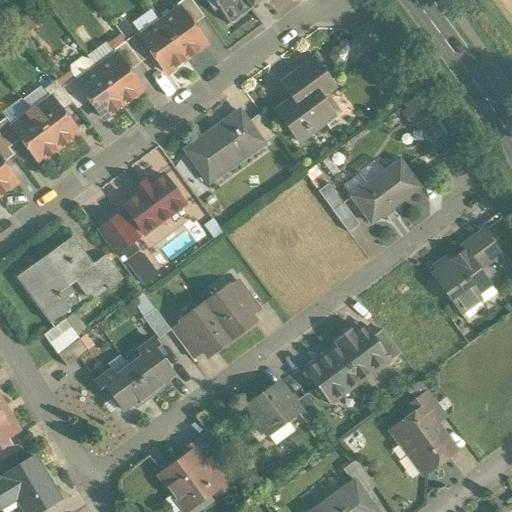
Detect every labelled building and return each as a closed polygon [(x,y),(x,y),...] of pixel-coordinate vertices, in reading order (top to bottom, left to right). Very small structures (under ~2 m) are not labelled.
[(201,19),(187,0),(182,0),(173,7),(176,11),(177,11),(189,28),(201,19)] [(207,0),(227,26),(262,0),(207,0)] [(189,28),(177,11),(176,11),(157,25),(183,60),(202,46),(189,28)] [(40,33),(29,18),(19,25),(30,40),(40,33)] [(183,60),(157,25),(138,38),(138,39),(150,56),(163,75),(183,60)] [(150,56),(138,39),(138,38),(135,34),(122,43),(138,64),(150,56)] [(138,64),(122,43),(110,53),(113,57),(114,56),(126,73),(138,64)] [(126,73),(114,56),(113,57),(94,71),(120,106),(139,92),(126,73)] [(332,90),(311,61),(278,85),(289,100),(273,113),(296,145),(332,119),(318,101),(332,90)] [(120,106),(94,71),(75,84),(75,85),(87,101),(100,120),(120,106)] [(72,80),(59,89),(70,105),(75,110),(87,101),(75,85),(75,84),(72,80)] [(59,89),(54,82),(41,91),(48,101),(48,100),(58,113),(70,105),(59,89)] [(398,111),(414,125),(428,109),(412,94),(398,111)] [(58,113),(48,100),(48,101),(29,114),(55,149),(75,135),(58,113)] [(55,149),(29,114),(11,128),(10,129),(18,140),(36,164),(55,149)] [(235,114),(182,153),(206,185),(259,146),(244,126),(235,114)] [(274,138),(258,116),(244,126),(259,146),(261,148),(274,138)] [(11,128),(4,119),(0,121),(0,140),(6,149),(18,140),(10,129),(11,128)] [(6,149),(0,140),(0,165),(12,156),(6,149)] [(381,174),(401,201),(418,188),(398,161),(381,174)] [(0,165),(0,194),(14,184),(0,165)] [(381,174),(348,199),(367,226),(401,201),(381,174)] [(160,177),(147,187),(144,182),(129,192),(133,197),(120,207),(141,235),(181,206),(160,177)] [(341,206),(325,185),(315,193),(330,214),(341,206)] [(118,215),(94,232),(112,256),(136,239),(118,215)] [(480,233),(458,249),(475,271),(496,256),(480,233)] [(69,239),(14,279),(50,328),(39,336),(46,344),(68,329),(62,322),(87,304),(83,298),(100,285),(101,284),(89,267),(69,239)] [(141,283),(156,273),(140,248),(125,258),(141,283)] [(460,254),(448,262),(450,265),(430,279),(457,315),(477,300),(473,296),(486,287),(475,271),(458,249),(457,250),(460,254)] [(119,281),(102,258),(89,267),(101,284),(100,285),(104,291),(119,281)] [(257,308),(240,285),(229,293),(246,317),(257,308)] [(229,293),(225,288),(202,306),(228,340),(251,323),(246,317),(229,293)] [(228,340),(202,306),(178,323),(182,328),(199,351),(204,357),(228,340)] [(168,333),(152,311),(140,319),(157,341),(168,333)] [(351,334),(347,330),(331,342),(334,347),(300,372),(326,406),(386,360),(371,340),(361,327),(351,334)] [(199,351),(182,328),(171,336),(188,359),(199,351)] [(68,329),(46,344),(55,357),(76,340),(68,329)] [(396,353),(381,333),(371,340),(386,360),(396,353)] [(76,340),(55,357),(64,369),(85,353),(76,340)] [(140,360),(113,379),(109,373),(92,386),(102,398),(106,395),(120,413),(129,406),(132,410),(162,388),(159,384),(170,377),(156,358),(160,355),(151,342),(135,354),(140,360)] [(274,385),(253,401),(248,400),(245,402),(244,407),(243,408),(244,409),(243,414),(245,417),(250,417),(264,436),(294,413),(295,412),(289,405),(274,385)] [(443,418),(424,391),(410,402),(416,410),(418,409),(431,427),(432,427),(443,418)] [(317,414),(303,395),(289,405),(295,412),(294,413),(302,425),(317,414)] [(0,446),(5,444),(1,439),(16,431),(0,404),(0,446)] [(431,427),(418,409),(416,410),(389,431),(419,472),(449,450),(432,427),(431,427)] [(228,485),(196,441),(178,454),(182,459),(183,458),(207,491),(205,492),(210,498),(228,485)] [(36,511),(57,500),(32,457),(0,476),(0,477),(1,479),(0,479),(0,507),(13,499),(20,511),(36,511)] [(182,459),(157,477),(181,510),(205,492),(207,491),(183,458),(182,459)] [(371,488),(351,461),(338,470),(348,483),(349,482),(360,496),(371,488)] [(348,483),(308,511),(371,511),(360,496),(349,482),(348,483)]
